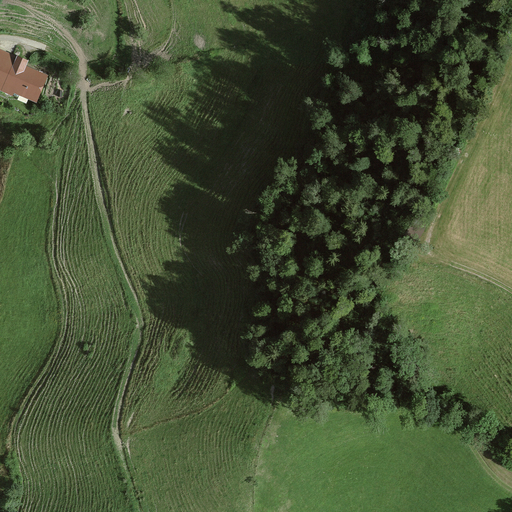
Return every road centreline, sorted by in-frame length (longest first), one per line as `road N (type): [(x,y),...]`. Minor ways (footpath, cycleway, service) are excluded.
road 1 (track): [(511,29),(428,236),(436,257),(511,292)]
road 2 (track): [(114,0),(110,50),(88,66),(0,39)]
